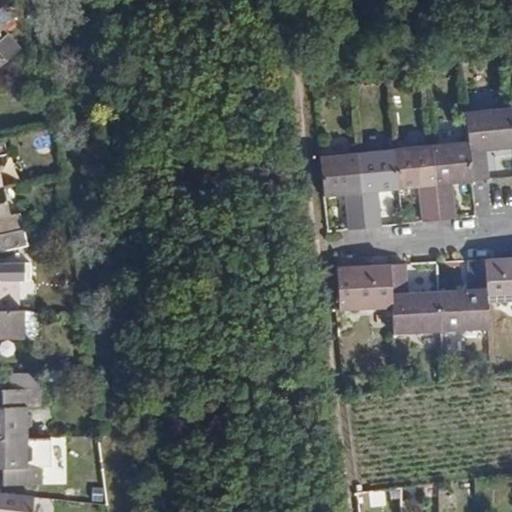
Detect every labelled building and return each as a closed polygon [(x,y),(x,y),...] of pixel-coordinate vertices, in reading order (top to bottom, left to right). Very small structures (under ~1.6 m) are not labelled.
[(0,63),(18,47),(0,25),(0,63)] [(464,113),(467,141),(468,152),(484,150),(511,147),(511,111),(511,108),(464,113)] [(433,145),(430,145),(434,185),(449,183),(471,181),(468,152),(467,141),(433,145)] [(430,145),(393,149),(397,188),(418,186),(434,185),(430,145)] [(393,149),(355,153),(359,192),(376,191),(397,188),(393,149)] [(484,150),(468,152),(471,181),(487,179),(484,150)] [(355,153),(318,157),(322,196),(343,194),(359,192),(355,153)] [(449,183),(434,185),(438,221),(452,219),(453,219),(449,183)] [(434,185),(418,186),(422,223),(438,221),(434,185)] [(0,234),(23,230),(19,213),(8,215),(2,186),(0,186),(0,234)] [(359,192),(363,228),(380,227),(376,191),(359,192)] [(343,194),(347,230),(363,228),(359,192),(343,194)] [(0,251),(27,245),(23,230),(0,234),(0,251)] [(511,258),(484,260),(486,301),(511,299),(511,258)] [(351,259),(336,260),(338,310),(391,307),(388,265),(386,265),(351,266),(351,259)] [(437,292),(439,330),(487,328),(486,301),(484,260),(467,261),(469,290),(437,292)] [(391,307),(392,333),(439,330),(437,292),(406,293),(405,264),(388,265),(391,307)] [(0,310),(17,310),(16,279),(0,279),(0,310)] [(38,312),(23,310),(17,310),(0,310),(0,335),(23,336),(34,336),(38,332),(38,312)] [(37,389),(37,373),(9,374),(9,389),(37,389)] [(0,437),(26,437),(25,406),(40,406),(40,389),(37,389),(9,389),(0,390),(0,392),(0,437)] [(0,467),(2,468),(2,484),(41,484),(41,466),(26,466),(26,437),(0,437),(0,467)] [(26,466),(41,466),(46,466),(46,437),(26,437),(26,466)] [(0,511),(31,511),(33,497),(32,497),(0,493),(0,511)]
